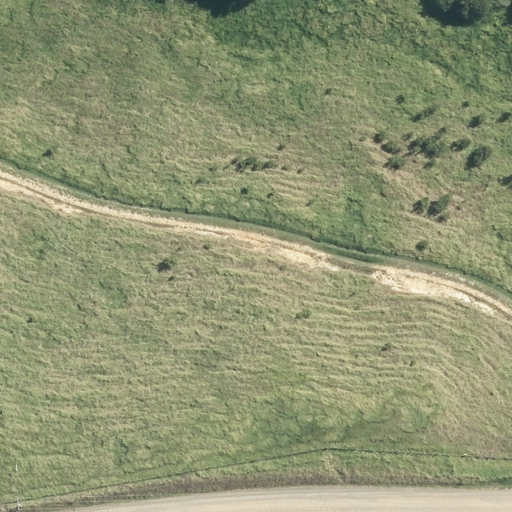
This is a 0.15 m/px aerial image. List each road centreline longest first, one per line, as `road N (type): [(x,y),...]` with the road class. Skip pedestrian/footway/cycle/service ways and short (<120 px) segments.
road 1 (track): [(511,305),(434,268),(93,202),(0,168)]
road 2 (unclassified): [(188,511),(509,498)]
